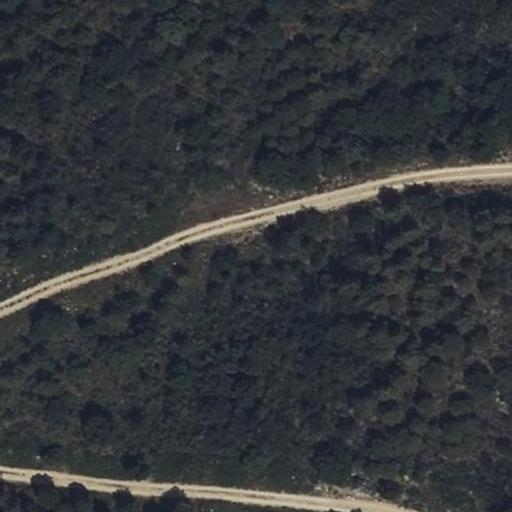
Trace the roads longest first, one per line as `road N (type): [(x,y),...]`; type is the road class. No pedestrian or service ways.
road 1 (track): [(0,312),(132,255),(279,211),(406,179),(511,169)]
road 2 (track): [(395,511),(0,470)]
